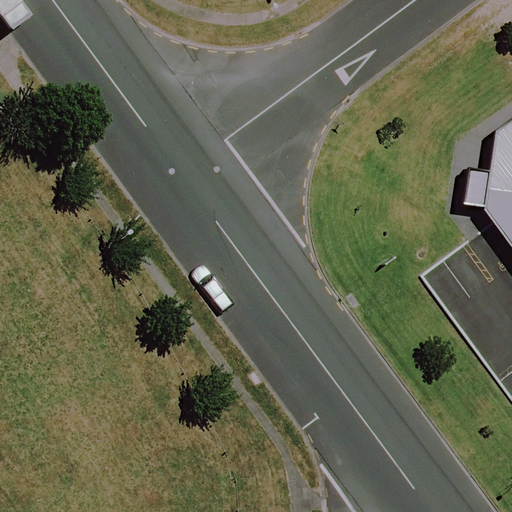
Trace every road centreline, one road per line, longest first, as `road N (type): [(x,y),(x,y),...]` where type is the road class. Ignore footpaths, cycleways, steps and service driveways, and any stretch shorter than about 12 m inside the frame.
road 1 (tertiary): [(430,511),(179,174)]
road 2 (unclassified): [(179,174),(428,0)]
road 3 (tertiary): [(179,174),(50,0)]
